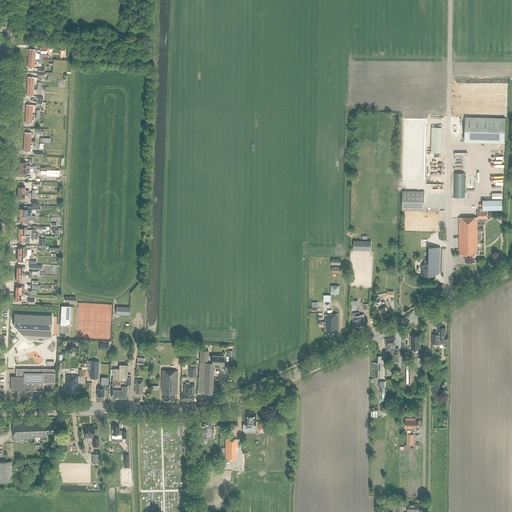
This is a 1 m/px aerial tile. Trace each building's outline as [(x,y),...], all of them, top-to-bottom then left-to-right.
[(35,59),(35,53),(38,53),(38,51),(35,51),(35,49),(29,49),(28,58),(35,59)] [(34,68),(34,66),(37,66),(37,64),(34,64),(35,59),(28,58),(28,68),(34,68)] [(27,77),(27,86),(33,86),(34,82),(36,82),(36,80),(34,80),(34,77),(27,77)] [(33,96),(33,93),(36,93),(36,91),(33,91),(33,86),(27,86),(27,96),(33,96)] [(26,105),(26,114),(32,114),(32,110),(35,110),(35,108),(32,108),(33,105),(26,105)] [(31,124),(32,122),(34,122),(34,120),(32,119),(32,114),(26,114),(25,124),(31,124)] [(468,116),(467,141),(507,143),(507,129),(507,118),(468,116)] [(443,152),(443,127),(433,126),(432,152),(443,152)] [(25,132),(24,142),(31,142),(31,137),(33,137),(33,135),(31,135),(31,133),(25,132)] [(30,152),(30,148),(33,149),(33,145),(31,145),(31,142),(24,142),(24,151),(30,152)] [(465,173),(454,173),(454,198),(464,198),(465,173)] [(402,191),(402,210),(424,211),(424,191),(402,191)] [(477,211),(477,218),(459,218),(459,255),(464,255),(464,258),(465,258),(465,262),(474,262),(474,255),(477,255),(477,249),(478,249),(477,219),(487,219),(487,211),(486,211),(486,210),(502,210),(502,193),(492,193),(492,200),(482,200),(482,209),(479,209),(479,211),(477,211)] [(371,242),(354,241),(354,249),(366,249),(367,246),(371,246),(371,242)] [(421,265),(421,269),(422,271),(422,272),(422,276),(435,276),(440,273),(440,247),(430,247),(429,268),(425,268),(425,264),(421,265)] [(25,274),(22,273),(22,275),(16,274),(16,281),(21,282),(22,276),(25,276),(25,274)] [(384,302),(382,303),(379,297),(376,298),(378,304),(377,305),(378,307),(382,316),(384,315),(384,316),(390,313),(385,303),(384,302)] [(67,321),(70,321),(70,306),(62,306),(61,326),(66,326),(67,326),(67,321)] [(130,307),(116,307),(116,315),(130,316),(130,307)] [(365,319),(364,315),(359,315),(359,313),(352,314),(353,321),(354,321),(355,327),(364,325),(363,320),(365,319)] [(14,314),(13,326),(28,340),(44,341),(51,337),(52,316),(14,314)] [(335,335),(338,335),(338,314),(327,314),(327,315),(325,315),(325,322),(320,322),(320,326),(323,326),(326,326),(325,330),(327,330),(327,337),(335,337),(335,335)] [(432,334),(432,341),(432,344),(444,344),(444,341),(445,341),(446,328),(442,328),(442,324),(437,324),(436,328),(438,328),(438,334),(432,334)] [(420,335),(411,335),(411,349),(420,349),(420,335)] [(386,339),(386,347),(386,352),(389,352),(389,355),(394,355),(394,361),(399,361),(398,351),(394,351),(394,348),(395,348),(395,344),(394,344),(394,339),(386,339)] [(212,394),(214,364),(223,364),(223,356),(208,355),(209,351),(200,350),(200,360),(201,360),(201,363),(200,363),(199,377),(200,377),(199,392),(204,392),(204,393),(212,394)] [(378,356),(378,363),(373,363),(373,368),(374,368),(374,373),(375,373),(375,377),(379,377),(379,373),(382,373),(382,356),(378,356)] [(87,376),(88,361),(86,361),(86,363),(85,363),(85,367),(82,367),(82,370),(80,370),(79,376),(87,376)] [(98,379),(99,362),(90,361),(90,379),(98,379)] [(113,368),(112,398),(126,398),(127,385),(130,385),(131,377),(127,377),(128,365),(119,364),(119,369),(113,368)] [(403,364),(403,386),(412,386),(412,364),(403,364)] [(55,389),(55,369),(16,369),(16,376),(11,376),(11,390),(26,390),(26,391),(29,391),(29,390),(41,390),(41,388),(55,389)] [(174,395),(177,395),(178,371),(162,371),(161,389),(161,390),(162,390),(162,395),(164,395),(163,401),(174,401),(174,395)] [(77,387),(78,376),(66,376),(65,386),(66,386),(66,388),(68,388),(67,393),(75,393),(75,391),(77,391),(77,387)] [(104,385),(108,385),(108,377),(101,377),(101,385),(101,389),(97,389),(97,396),(104,397),(104,389),(104,385)] [(135,393),(142,393),(143,380),(136,380),(135,393)] [(194,385),(189,384),(189,382),(187,382),(187,384),(184,384),(184,394),(182,394),(181,400),(193,401),(193,394),(194,394),(194,385)] [(256,412),(244,412),(244,419),(245,419),(245,425),(256,425),(256,419),(256,412)] [(213,434),(212,429),(211,430),(211,425),(210,418),(201,420),(202,426),(205,425),(206,430),(201,431),(202,436),(201,436),(201,440),(204,439),(204,436),(213,434)] [(415,418),(411,418),(405,418),(405,429),(411,429),(411,427),(418,427),(418,420),(415,420),(415,418)] [(13,439),(46,438),(46,435),(54,435),(54,423),(46,423),(46,422),(42,422),(42,420),(13,421),(13,439)] [(83,426),(83,431),(85,431),(85,437),(85,438),(94,438),(94,434),(97,434),(97,430),(94,430),(94,427),(88,427),(88,426),(83,426)] [(119,432),(119,426),(112,426),(111,435),(112,435),(112,439),(118,439),(118,435),(122,435),(122,437),(126,438),(126,431),(122,431),(122,432),(119,432)] [(225,460),(237,460),(237,439),(225,439),(225,460)] [(0,482),(12,482),(12,462),(0,462),(0,482)] [(218,495),(231,495),(231,484),(223,485),(223,477),(218,477),(218,466),(209,466),(209,482),(206,482),(206,490),(208,490),(208,492),(210,492),(210,504),(213,504),(213,502),(218,502),(218,495)]
